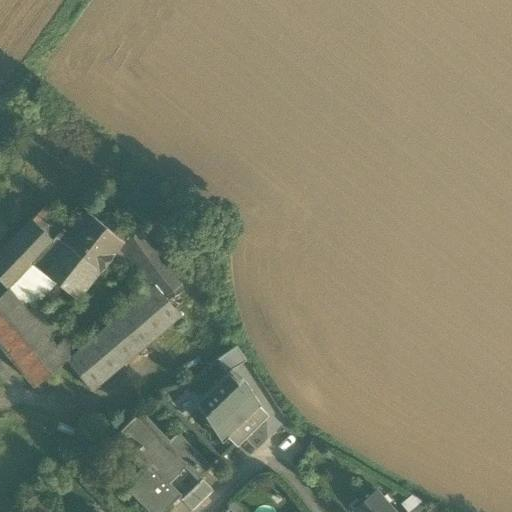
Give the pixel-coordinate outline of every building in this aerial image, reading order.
[(0,293),(7,287),(31,263),(50,278),(43,287),(48,291),(55,297),(62,288),(76,299),(98,271),(55,237),(67,224),(65,223),(64,223),(45,205),(0,251),(0,293)] [(55,237),(98,271),(120,244),(123,241),(122,240),(87,211),(73,229),(67,224),(55,237)] [(143,277),(146,276),(165,264),(139,227),(122,240),(123,241),(120,244),(143,277)] [(67,358),(77,349),(37,302),(48,291),(43,287),(50,278),(31,263),(7,287),(57,347),(67,358)] [(146,276),(153,285),(164,298),(165,298),(181,286),(165,264),(146,276)] [(77,349),(67,358),(65,360),(91,390),(180,315),(165,298),(164,298),(153,285),(77,349)] [(57,347),(7,287),(0,293),(0,344),(25,374),(57,347)] [(236,345),(217,359),(225,372),(245,360),(236,345)] [(67,358),(57,347),(25,374),(34,386),(65,360),(67,358)] [(216,426),(233,443),(265,413),(229,376),(201,403),(220,422),(216,426)] [(197,406),(216,426),(220,422),(201,403),(197,406)] [(126,483),(154,511),(162,511),(179,496),(164,481),(182,464),(197,478),(209,466),(187,444),(185,446),(174,435),(166,443),(149,426),(152,423),(140,411),(112,439),(124,451),(128,446),(145,464),(126,483)] [(195,482),(183,467),(169,478),(180,493),(195,482)] [(181,500),(191,510),(211,490),(201,480),(181,500)] [(395,511),(377,490),(360,505),(365,511),(395,511)] [(409,511),(426,511),(430,510),(422,501),(409,511)]
